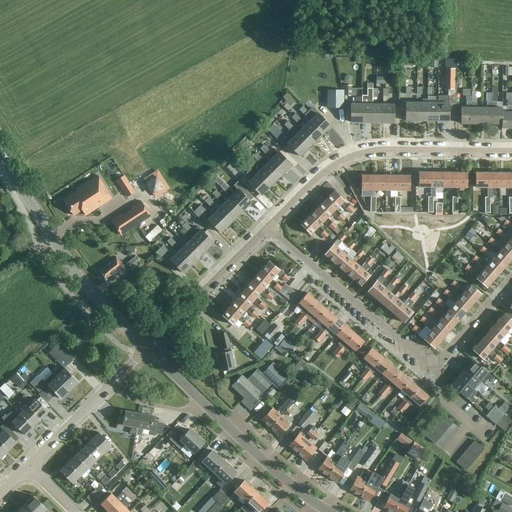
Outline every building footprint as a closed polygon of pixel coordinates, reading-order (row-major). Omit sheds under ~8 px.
[(444,69),(444,90),(454,90),(455,69),(444,69)] [(361,104),(361,123),(371,123),(372,104),(372,96),(373,89),(367,89),(367,96),(362,96),(361,96),(361,98),(361,104)] [(297,100),(304,98),(301,90),(294,93),(297,100)] [(343,91),(326,90),(326,108),(343,109),(343,91)] [(286,93),(282,98),(290,105),(294,101),(286,93)] [(460,124),(471,124),(471,96),(466,96),(466,108),(461,108),(460,124)] [(471,124),(481,124),(481,108),(476,108),(476,97),(471,96),(471,124)] [(443,97),(438,97),(438,103),(437,122),(449,122),(449,114),(448,97),(443,97)] [(350,123),(361,123),(361,104),(361,98),(355,98),(355,104),(350,104),(350,123)] [(501,124),(501,128),(511,128),(511,103),(511,100),(507,100),(507,106),(507,112),(502,112),(501,112),(501,124)] [(481,124),(491,124),(491,102),(487,102),(487,108),(481,108),(481,124)] [(491,124),(501,124),(501,112),(502,112),(502,108),(497,108),(497,102),(491,102),(491,124)] [(405,121),(416,121),(416,103),(405,103),(405,121)] [(416,121),(427,122),(427,103),(416,103),(416,121)] [(427,122),(437,122),(438,103),(427,103),(427,122)] [(371,123),(382,123),(382,105),(372,104),(371,123)] [(382,123),(393,123),(393,105),(382,105),(382,123)] [(308,112),(303,106),(299,110),(305,115),(308,112)] [(317,113),(310,120),(306,117),(322,134),(330,126),(317,113)] [(300,120),(295,114),(292,118),(297,123),(300,120)] [(315,141),(322,134),(306,117),(299,125),(315,141)] [(284,125),(290,130),(293,126),(288,121),(284,125)] [(276,138),(281,133),(273,124),(267,130),(276,138)] [(297,133),(294,136),(307,149),(315,141),(299,125),(294,130),(297,133)] [(300,156),(307,149),(294,136),(287,143),(300,156)] [(269,150),(264,145),(260,149),(265,154),(269,150)] [(274,155),(270,159),(283,173),(291,165),(276,150),(272,153),(274,155)] [(252,156),(258,162),(262,158),(256,152),(252,156)] [(266,164),(263,167),(276,180),(283,173),(270,159),(269,157),(264,162),(266,164)] [(245,164),(250,169),(254,165),(249,160),(245,164)] [(263,167),(255,174),(268,187),(276,180),(263,167)] [(260,195),(268,187),(255,174),(252,172),(248,176),(251,179),(247,182),(260,195)] [(418,173),(418,187),(430,187),(430,173),(418,173)] [(428,198),(433,199),(433,198),(435,198),(436,187),(442,187),(442,173),(430,173),(430,187),(431,187),(431,197),(428,198)] [(454,173),(442,173),(442,187),(454,187),(454,173)] [(467,173),(454,173),(454,187),(467,187),(467,173)] [(475,187),(487,188),(487,186),(487,173),(475,173),(475,187)] [(499,174),(487,173),(487,186),(487,188),(487,198),(485,198),(485,205),(490,205),(490,198),(493,198),(493,188),(499,188),(499,174)] [(499,188),(511,188),(511,174),(499,174),(499,188)] [(135,193),(124,175),(116,181),(127,198),(135,193)] [(97,176),(76,190),(77,191),(63,200),(73,216),(82,210),(86,215),(112,199),(97,176)] [(361,190),(373,191),(373,176),(361,176),(361,190)] [(373,191),(385,191),(385,176),(373,176),(373,191)] [(385,191),(385,196),(390,196),(390,191),(397,191),(397,176),(385,176),(385,191)] [(397,176),(397,191),(409,191),(409,176),(397,176)] [(223,183),(218,177),(214,181),(225,192),(229,188),(223,183)] [(238,189),(230,197),(243,210),(251,202),(238,189)] [(212,194),(218,199),(221,195),(216,190),(212,194)] [(334,190),(326,198),(336,208),(344,200),(334,190)] [(230,197),(222,204),(235,217),(243,210),(230,197)] [(214,203),(208,198),(205,201),(210,206),(214,203)] [(337,211),(335,209),(336,208),(326,198),(317,207),(327,217),(332,213),(334,214),(337,211)] [(110,220),(121,236),(150,217),(140,201),(129,208),(131,209),(122,215),(121,214),(110,220)] [(222,204),(215,212),(228,225),(235,217),(222,204)] [(200,205),(193,213),(201,220),(205,217),(202,214),(206,211),(200,205)] [(350,214),(354,210),(349,205),(346,209),(350,214)] [(319,226),(323,221),(325,223),(329,219),(327,218),(327,217),(317,207),(308,216),(319,226)] [(211,215),(207,220),(220,233),(228,225),(215,212),(212,209),(208,213),(211,215)] [(341,214),(337,218),(341,222),(345,219),(341,214)] [(310,235),(315,230),(319,226),(308,216),(300,225),(310,235)] [(511,224),(510,223),(509,222),(506,220),(503,224),(509,229),(511,231),(511,224)] [(333,231),(337,227),(333,222),(329,226),(333,231)] [(167,223),(155,234),(159,238),(171,227),(167,223)] [(191,228),(186,223),(182,227),(183,228),(187,232),(191,228)] [(195,234),(193,237),(206,250),(214,243),(200,229),(197,227),(192,231),(195,234)] [(189,241),(185,244),(198,258),(206,250),(193,237),(187,232),(183,228),(180,231),(189,241)] [(471,228),(465,235),(470,239),(476,232),(471,228)] [(501,238),(507,242),(511,246),(511,236),(510,239),(504,234),(505,234),(498,229),(495,233),(501,238)] [(320,235),(325,239),(329,235),(324,231),(320,235)] [(338,239),(333,244),(332,244),(323,254),(333,262),(342,252),(337,248),(342,242),(346,237),(342,234),(338,238),(338,239)] [(167,242),(172,247),(176,243),(171,238),(167,242)] [(488,242),(494,247),(499,252),(499,251),(510,260),(511,257),(511,246),(507,242),(502,248),(497,243),(491,238),(488,242)] [(374,241),(365,249),(370,254),(378,246),(374,241)] [(344,251),(342,252),(333,262),(342,270),(351,259),(346,255),(348,254),(351,250),(355,245),(352,242),(347,246),(344,251)] [(181,248),(178,252),(191,265),(198,258),(185,244),(183,243),(179,246),(181,248)] [(392,251),(384,244),(380,249),(388,256),(392,251)] [(163,245),(155,253),(162,260),(166,256),(165,254),(168,251),(163,245)] [(485,256),(486,256),(489,252),(483,247),(480,251),(485,256)] [(356,254),(360,258),(364,253),(360,249),(356,254)] [(183,273),(191,265),(178,252),(176,250),(172,254),(174,255),(170,260),(183,273)] [(499,251),(499,252),(494,257),(491,261),(502,270),(510,260),(499,251)] [(99,270),(106,279),(123,265),(116,256),(99,270)] [(136,256),(127,264),(132,270),(141,262),(136,256)] [(475,256),(472,260),(478,265),(481,261),(475,256)] [(362,266),(361,268),(360,267),(351,278),(360,286),(369,275),(365,271),(367,269),(368,270),(371,267),(369,265),(373,261),(369,257),(362,266)] [(360,267),(351,259),(342,270),(351,278),(360,267)] [(290,279),(285,275),(285,274),(279,270),(268,260),(260,270),(271,280),(276,274),(282,279),(281,279),(287,283),(290,279)] [(482,267),(484,269),(483,270),(494,279),(502,270),(491,261),(487,266),(485,264),(482,267)] [(396,263),(390,270),(395,274),(401,267),(396,263)] [(470,274),(473,270),(467,265),(464,269),(470,274)] [(428,266),(408,285),(413,290),(433,272),(428,266)] [(378,279),(376,281),(375,280),(366,291),(376,299),(385,288),(381,285),(386,280),(385,278),(390,273),(386,269),(377,279),(378,279)] [(252,279),(263,289),(271,280),(260,270),(252,279)] [(483,270),(480,274),(475,279),(486,288),(494,279),(483,270)] [(407,272),(400,276),(403,282),(411,278),(407,272)] [(389,292),(394,286),(399,280),(395,277),(390,283),(385,289),(385,288),(376,299),(385,307),(394,296),(389,292)] [(464,277),(459,281),(463,287),(468,283),(464,277)] [(244,288),(255,298),(263,289),(252,279),(244,288)] [(454,281),(451,285),(457,290),(460,286),(454,281)] [(279,292),(282,288),(281,287),(277,284),(274,288),(279,292)] [(399,291),(403,294),(408,288),(404,284),(399,291)] [(471,284),(462,294),(473,303),(481,293),(471,284)] [(289,287),(288,287),(285,290),(282,288),(279,292),(291,302),(297,293),(289,287)] [(236,297),(247,307),(255,298),(244,288),(236,297)] [(449,299),(454,303),(455,303),(465,312),(473,303),(462,294),(459,298),(453,294),(452,295),(446,290),(443,294),(449,299)] [(408,299),(412,302),(417,296),(413,292),(408,298),(408,299)] [(300,312),(302,313),(294,322),(297,323),(316,301),(307,293),(298,303),(304,308),(300,312)] [(395,296),(394,296),(385,307),(394,315),(403,304),(395,296)] [(247,307),(236,297),(229,306),(239,316),(240,315),(247,307)] [(409,309),(413,303),(412,302),(408,299),(403,304),(394,315),(404,323),(413,312),(409,309)] [(441,308),(444,304),(438,299),(435,303),(441,308)] [(308,318),(313,323),(317,319),(325,309),(316,301),(297,323),(300,327),(308,318)] [(262,302),(258,306),(263,310),(267,306),(262,302)] [(454,303),(450,308),(447,312),(457,321),(465,312),(455,303),(454,303)] [(237,319),(243,324),(248,328),(251,324),(247,320),(246,320),(240,315),(239,316),(229,306),(221,315),(232,325),(237,319)] [(437,313),(431,308),(427,312),(433,317),(437,313)] [(323,332),(327,328),(326,327),(335,317),(325,309),(317,319),(322,324),(319,328),(321,329),(313,338),(315,339),(323,331),(323,332)] [(259,315),(254,311),(251,315),(255,319),(259,315)] [(447,312),(439,321),(449,330),(457,321),(447,312)] [(511,319),(504,313),(496,322),(506,331),(510,327),(511,327),(511,319)] [(326,327),(327,328),(336,335),(344,325),(335,317),(326,327)] [(429,322),(423,317),(420,321),(426,326),(429,322)] [(439,321),(431,330),(441,339),(449,330),(439,321)] [(496,322),(488,331),(499,340),(506,331),(496,322)] [(275,324),(264,337),(269,341),(280,328),(275,324)] [(338,344),(339,345),(332,354),(334,356),(354,333),(344,325),(336,335),(342,340),(338,344)] [(415,326),(412,330),(418,336),(422,332),(415,326)] [(433,349),(441,339),(431,330),(423,340),(433,349)] [(326,334),(323,332),(323,331),(315,339),(319,343),(326,334)] [(488,331),(480,340),(491,349),(499,340),(488,331)] [(231,352),(227,333),(219,334),(222,349),(224,349),(225,353),(217,355),(221,371),(235,368),(231,352)] [(346,352),(350,347),(355,351),(364,341),(354,333),(334,356),(338,359),(345,350),(346,352)] [(497,355),(496,355),(492,351),(490,350),(491,349),(480,340),(472,350),(482,359),(487,354),(489,355),(499,364),(503,360),(497,355)] [(63,346),(73,354),(76,351),(66,342),(63,346)] [(57,345),(52,349),(68,365),(72,360),(57,345)] [(505,346),(501,350),(507,355),(510,351),(505,346)] [(303,356),(292,348),(288,353),(300,361),(303,356)] [(372,366),(381,356),(371,348),(363,358),(368,363),(364,368),(366,369),(359,377),(361,379),(368,370),(369,371),(373,367),(372,366)] [(372,366),(373,367),(382,374),(390,364),(381,356),(372,366)] [(473,361),(466,369),(480,381),(483,384),(488,379),(491,382),(494,378),(473,361)] [(258,370),(247,381),(241,376),(231,386),(244,398),(241,402),(249,410),(263,396),(261,395),(271,384),(276,388),(287,377),(273,363),(263,374),(258,370)] [(400,372),(390,364),(382,374),(391,382),(400,372)] [(64,368),(56,377),(69,390),(78,382),(64,368)] [(298,376),(307,385),(314,377),(305,368),(298,376)] [(466,369),(458,377),(473,389),(480,381),(466,369)] [(351,378),(354,381),(362,373),(359,370),(351,378)] [(368,370),(361,379),(365,382),(372,373),(369,371),(368,370)] [(348,371),(340,380),(344,384),(352,374),(348,371)] [(396,386),(400,390),(409,380),(400,372),(391,382),(388,386),(387,386),(380,395),(384,398),(389,391),(390,392),(396,386)] [(10,378),(20,390),(26,385),(15,373),(10,378)] [(60,399),(69,390),(56,377),(52,373),(44,381),(38,375),(30,383),(39,393),(47,385),(60,399)] [(458,377),(451,386),(472,403),(475,399),(472,397),(476,392),(473,389),(458,377)] [(402,399),(404,401),(396,409),(399,411),(419,388),(409,380),(400,390),(406,395),(402,399)] [(378,393),(380,395),(387,386),(385,384),(378,393)] [(402,414),(408,408),(409,405),(407,403),(410,398),(414,402),(420,406),(428,396),(419,388),(399,411),(402,414)] [(10,389),(5,394),(8,398),(14,393),(10,389)] [(27,406),(40,420),(48,412),(35,399),(31,402),(25,395),(20,399),(27,406)] [(284,405),(280,409),(276,413),(271,408),(260,420),(269,428),(280,416),(280,417),(284,413),(284,412),(288,408),(292,404),(288,400),(284,405)] [(293,404),(292,405),(292,404),(288,408),(284,412),(284,413),(288,416),(291,412),(292,412),(297,408),(293,404)] [(355,410),(365,417),(369,411),(360,404),(355,410)] [(27,406),(19,414),(32,427),(40,420),(27,406)] [(494,406),(486,416),(490,420),(499,410),(494,406)] [(394,407),(390,412),(394,416),(399,411),(396,409),(394,407)] [(499,410),(490,420),(496,425),(496,424),(504,415),(499,410)] [(133,445),(135,434),(136,435),(139,414),(126,411),(125,416),(119,415),(116,429),(122,430),(123,425),(131,427),(128,444),(133,445)] [(316,415),(311,411),(298,425),(303,429),(316,415)] [(18,428),(25,435),(32,427),(19,414),(16,417),(11,412),(7,415),(6,414),(2,418),(15,431),(18,428)] [(141,436),(143,429),(150,430),(149,435),(155,436),(158,422),(152,421),(153,416),(139,414),(136,435),(141,436)] [(449,427),(453,423),(443,414),(440,419),(449,427)] [(496,424),(496,425),(500,428),(509,419),(504,415),(496,424)] [(269,428),(277,436),(288,424),(280,417),(280,416),(269,428)] [(445,431),(449,427),(440,419),(436,423),(445,431)] [(509,419),(500,428),(504,432),(511,421),(509,419)] [(449,445),(458,434),(467,441),(474,432),(461,421),(444,441),(449,445)] [(442,436),(445,431),(436,423),(432,427),(442,436)] [(0,442),(9,451),(16,443),(9,436),(12,432),(4,424),(0,427),(3,430),(0,433),(0,442)] [(438,440),(442,436),(432,427),(428,432),(438,440)] [(194,453),(203,443),(189,429),(184,435),(178,430),(169,439),(180,450),(182,449),(191,456),(194,453)] [(98,432),(90,440),(103,453),(111,445),(98,432)] [(434,444),(438,440),(428,432),(425,436),(434,444)] [(288,446),(296,453),(307,441),(299,433),(288,446)] [(412,441),(401,433),(396,440),(407,448),(412,441)] [(90,440),(83,447),(96,461),(103,453),(90,440)] [(142,440),(133,450),(142,458),(151,448),(142,440)] [(160,440),(145,458),(150,463),(166,445),(160,440)] [(296,453),(305,461),(316,448),(307,441),(296,453)] [(317,470),(327,476),(342,454),(349,444),(344,441),(331,460),(326,457),(317,470)] [(480,453),(484,449),(474,441),(471,445),(480,453)] [(0,442),(0,457),(1,458),(9,451),(0,442)] [(406,453),(419,462),(427,451),(414,442),(406,453)] [(476,458),(480,453),(471,445),(467,450),(476,458)] [(360,462),(368,468),(380,452),(372,446),(360,462)] [(100,465),(96,461),(83,447),(75,455),(88,468),(92,464),(96,468),(100,465)] [(360,449),(347,468),(352,472),(365,453),(360,449)] [(473,462),(476,458),(467,450),(463,454),(473,462)] [(204,470),(207,467),(213,473),(224,462),(212,451),(202,462),(199,466),(204,470)] [(327,476),(336,483),(345,470),(341,466),(347,457),(342,454),(327,476)] [(469,466),(473,462),(463,454),(459,458),(469,466)] [(75,455),(68,462),(81,476),(88,468),(75,455)] [(465,471),(469,466),(459,458),(456,463),(465,471)] [(398,464),(391,460),(381,477),(381,478),(382,479),(383,479),(380,483),(385,486),(395,469),(398,464)] [(121,461),(116,466),(120,470),(125,465),(121,461)] [(84,480),(80,476),(81,476),(68,462),(60,470),(73,483),(77,479),(81,483),(84,480)] [(226,484),(225,484),(236,473),(224,462),(213,473),(220,479),(216,483),(221,488),(226,484)] [(189,477),(188,476),(196,468),(191,464),(184,472),(185,473),(172,486),(176,489),(189,477)] [(108,474),(112,478),(117,472),(114,469),(108,474)] [(349,491),(359,496),(371,474),(367,471),(364,475),(361,474),(359,478),(357,476),(349,491)] [(359,496),(369,502),(382,479),(381,478),(381,477),(373,472),(372,474),(371,474),(359,496)] [(101,481),(105,485),(110,480),(106,476),(101,481)] [(424,477),(414,496),(421,500),(431,481),(424,477)] [(239,497),(246,503),(256,492),(244,481),(234,492),(233,494),(238,499),(239,497)] [(398,492),(395,497),(389,494),(382,508),(388,511),(393,511),(404,489),(407,485),(408,483),(403,481),(400,487),(397,492),(398,492)] [(406,511),(410,504),(406,502),(414,488),(408,485),(408,484),(408,483),(407,485),(404,489),(393,511),(406,511)] [(95,490),(98,494),(101,497),(106,492),(100,485),(95,490)] [(101,504),(108,511),(114,511),(133,494),(126,487),(122,492),(116,499),(111,494),(101,504)] [(451,488),(446,499),(451,502),(457,491),(451,488)] [(161,490),(152,497),(157,502),(165,495),(161,490)] [(199,511),(198,511),(206,511),(224,494),(219,490),(212,497),(199,511)] [(258,511),(267,503),(256,492),(246,503),(240,509),(243,511),(258,511)] [(101,497),(98,494),(95,496),(92,493),(87,497),(90,501),(95,496),(98,500),(101,497)] [(128,511),(125,508),(129,503),(131,503),(137,497),(133,494),(114,511),(128,511)] [(206,511),(218,511),(222,508),(221,506),(228,498),(224,494),(206,511)] [(511,498),(504,494),(500,500),(511,506),(511,498)] [(34,496),(26,504),(33,511),(43,511),(46,509),(34,496)] [(422,511),(421,511),(428,511),(433,504),(423,499),(418,509),(422,511)] [(511,511),(511,508),(496,500),(490,510),(492,511),(511,511)] [(152,511),(163,511),(164,511),(154,501),(148,507),(152,511)]
